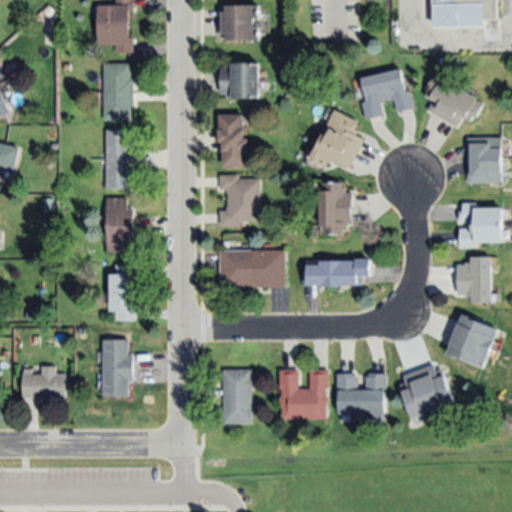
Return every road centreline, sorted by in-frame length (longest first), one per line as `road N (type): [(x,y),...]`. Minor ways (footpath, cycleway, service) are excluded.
road 1 (residential): [(0,447),(86,446),(221,481),(511,481)]
road 2 (residential): [(183,475),(179,0)]
road 3 (residential): [(183,334),(351,333),(402,321),(420,254),(408,175)]
